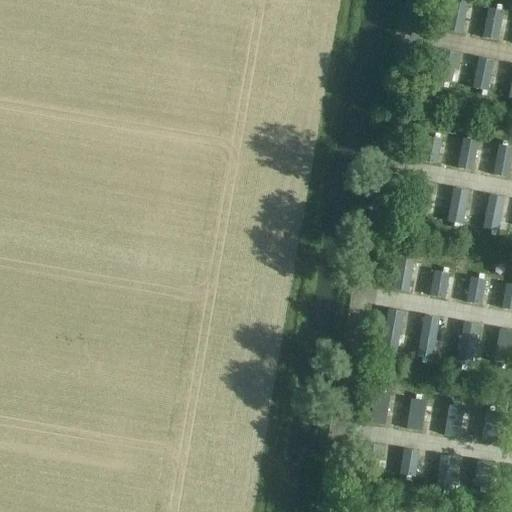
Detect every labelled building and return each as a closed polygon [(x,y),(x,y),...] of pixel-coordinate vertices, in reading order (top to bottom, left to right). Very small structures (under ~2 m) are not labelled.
[(466,0),(449,0),(443,32),(459,35),(466,0)] [(503,8),(487,5),(481,37),(496,41),(503,8)] [(459,55),(443,52),(437,84),(453,87),(459,55)] [(495,60),(479,57),(472,90),(488,93),(495,60)] [(441,135),(425,132),(419,164),(435,167),(441,135)] [(476,140),(461,137),(454,170),(470,173),(476,140)] [(511,152),(511,146),(497,144),(491,177),(507,180),(511,152)] [(432,182),(416,179),(410,211),(426,214),(432,182)] [(468,187),(452,184),(446,217),(461,220),(468,187)] [(505,194),(489,191),(483,224),(499,227),(505,194)] [(416,264),(400,261),(394,293),(410,296),(416,264)] [(452,268),(436,265),(429,298),(445,302),(452,268)] [(488,275),(472,272),(466,306),(482,309),(488,275)] [(511,280),(508,280),(502,313),(511,314),(511,280)] [(405,317),(389,314),(383,346),(399,349),(405,317)] [(441,322),(425,319),(419,352),(434,355),(441,322)] [(478,329),(462,326),(455,359),(471,362),(478,329)] [(511,344),(511,335),(497,333),(492,367),(507,369),(511,344)] [(390,393),(374,390),(368,422),(384,425),(390,393)] [(426,398),(410,395),(403,428),(419,431),(426,398)] [(462,405),(446,402),(440,435),(456,438),(462,405)] [(498,412),(482,409),(476,442),(492,445),(498,412)] [(384,442),(368,439),(362,471),(378,474),(384,442)] [(420,446),(404,443),(398,476),(413,479),(420,446)] [(457,453),(441,450),(435,484),(451,487),(457,453)] [(493,460),(477,457),(471,491),(487,494),(493,460)]
